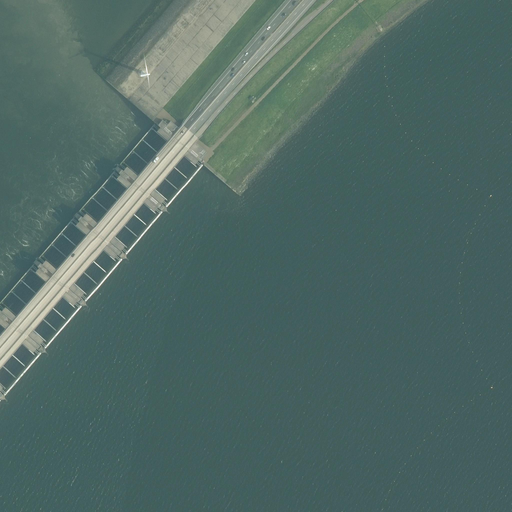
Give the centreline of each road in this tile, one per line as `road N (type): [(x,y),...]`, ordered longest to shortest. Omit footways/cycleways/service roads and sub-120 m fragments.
road 1 (unclassified): [(0,363),(218,110),(330,0)]
road 2 (trunk): [(0,353),(308,0)]
road 3 (trunk): [(295,0),(0,341)]
